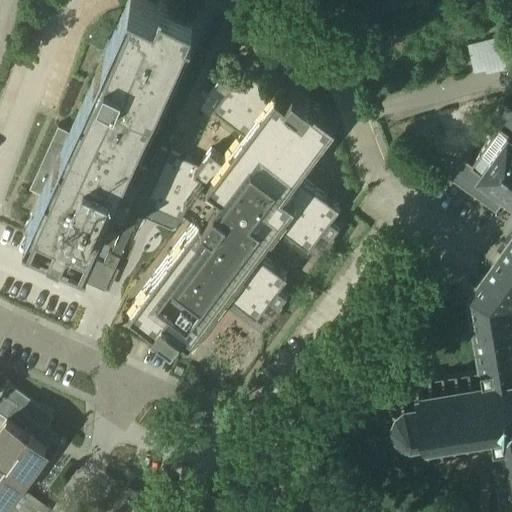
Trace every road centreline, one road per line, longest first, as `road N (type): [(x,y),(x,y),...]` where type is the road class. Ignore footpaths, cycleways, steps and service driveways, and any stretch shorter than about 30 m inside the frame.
road 1 (residential): [(430,213),(402,193),(359,115),(307,46),(239,0)]
road 2 (residential): [(270,442),(430,213)]
road 3 (residential): [(127,373),(270,442)]
road 4 (residential): [(127,373),(84,490),(68,511)]
road 5 (residential): [(0,318),(127,373)]
